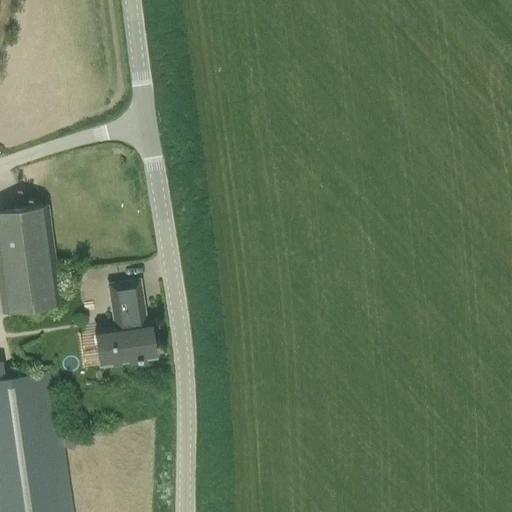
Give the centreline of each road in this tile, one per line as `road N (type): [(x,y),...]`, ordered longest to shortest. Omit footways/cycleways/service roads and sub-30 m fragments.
road 1 (unclassified): [(183,511),(182,348),(146,121)]
road 2 (unclassified): [(0,171),(146,121)]
road 3 (unclassified): [(146,121),(128,0)]
